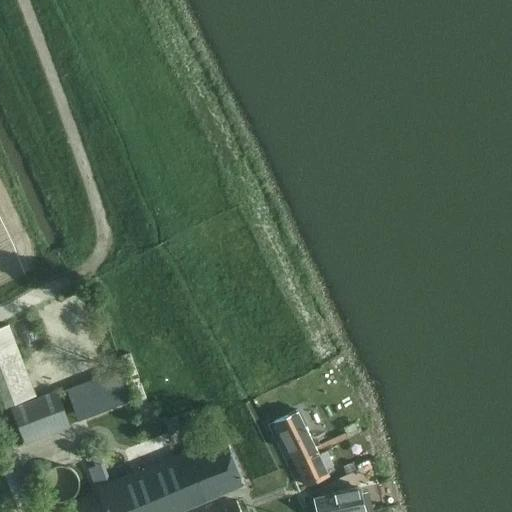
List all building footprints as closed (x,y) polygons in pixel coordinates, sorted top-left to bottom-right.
[(0,395),(5,408),(34,396),(7,325),(0,327),(0,395)] [(120,355),(128,379),(137,375),(129,352),(120,355)] [(123,368),(66,390),(77,422),(122,403),(133,399),(123,368)] [(136,402),(146,399),(137,375),(128,379),(136,402)] [(25,444),(70,427),(56,391),(11,408),(25,444)] [(295,412),(275,422),(290,453),(294,463),(304,458),(317,452),(312,442),(297,411),(295,412)] [(98,487),(96,488),(105,511),(177,511),(206,501),(231,491),(243,486),(225,442),(189,457),(186,451),(110,482),(98,487)] [(304,458),(294,463),(305,485),(327,474),(317,452),(304,458)] [(352,462),(341,466),(345,474),(356,469),(352,462)] [(364,511),(359,488),(314,499),(317,511),(364,511)] [(239,511),(236,504),(235,501),(208,511),(239,511)]
